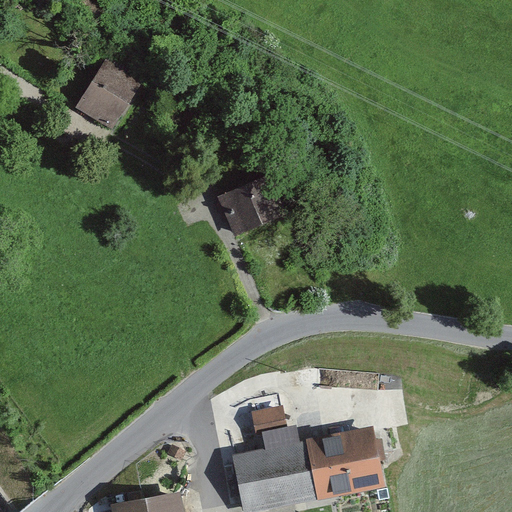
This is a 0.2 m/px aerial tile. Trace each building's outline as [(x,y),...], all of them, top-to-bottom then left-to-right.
[(110,68),(79,105),(111,133),(143,95),(110,68)] [(279,180),(223,197),(236,236),(291,219),(279,180)] [(297,410),(267,415),(271,439),(301,434),(297,410)] [(401,431),(252,459),(261,511),(284,511),(411,488),(401,431)] [(186,511),(183,494),(110,507),(110,511),(186,511)]
